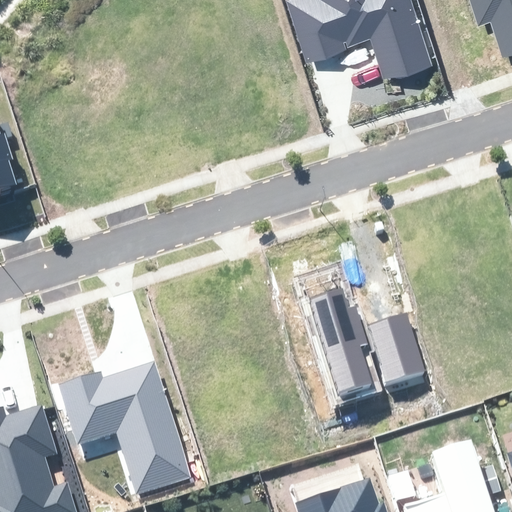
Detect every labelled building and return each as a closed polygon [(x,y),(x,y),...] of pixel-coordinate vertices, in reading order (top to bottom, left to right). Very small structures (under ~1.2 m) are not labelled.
[(374,50),(383,80),(432,64),(412,0),(290,0),(286,1),(305,62),(345,50),(343,42),(346,41),(348,46),(371,39),(374,50)] [(511,0),(468,0),(477,27),(491,22),(502,58),(511,54),(511,0)] [(0,199),(17,194),(0,138),(0,199)] [(339,398),(374,387),(360,346),(369,343),(356,305),(349,308),(343,288),(311,298),(339,398)] [(407,314),(368,325),(385,385),(424,375),(407,314)] [(117,431),(137,494),(191,477),(154,361),(134,368),(104,377),(102,371),(60,384),(79,443),(117,431)] [(0,511),(76,511),(67,480),(54,484),(45,455),(57,451),(41,403),(20,410),(6,415),(3,406),(0,407),(0,511)] [(495,511),(472,438),(430,451),(443,493),(405,505),(407,511),(495,511)] [(387,511),(385,503),(381,505),(372,477),(293,502),(296,511),(387,511)]
